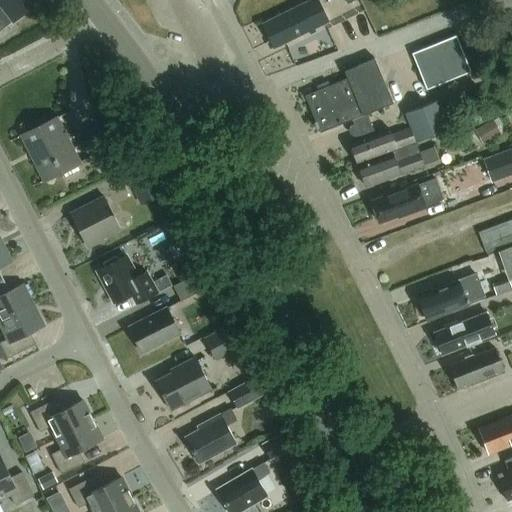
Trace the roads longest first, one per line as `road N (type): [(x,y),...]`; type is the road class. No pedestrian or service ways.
road 1 (residential): [(432,419),(264,87),(242,96)]
road 2 (tertiary): [(347,455),(178,123)]
road 3 (residential): [(177,511),(82,339)]
road 4 (residential): [(82,339),(0,174)]
road 5 (tertiary): [(178,123),(101,18)]
